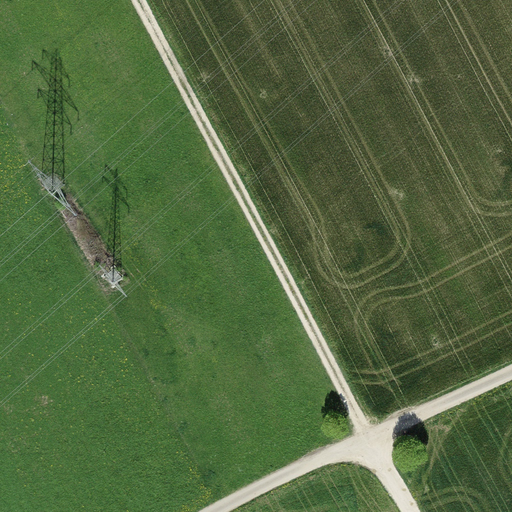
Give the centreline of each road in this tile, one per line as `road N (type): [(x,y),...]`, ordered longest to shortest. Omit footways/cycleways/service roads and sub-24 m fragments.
road 1 (track): [(138,0),(368,436)]
road 2 (track): [(212,511),(511,371)]
